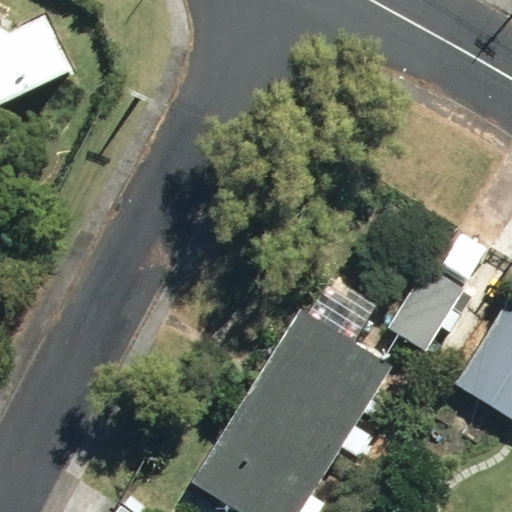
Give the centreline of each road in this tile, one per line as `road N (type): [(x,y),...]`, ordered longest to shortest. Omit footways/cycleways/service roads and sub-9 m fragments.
road 1 (residential): [(0,505),(267,0)]
road 2 (residential): [(511,74),(390,0)]
